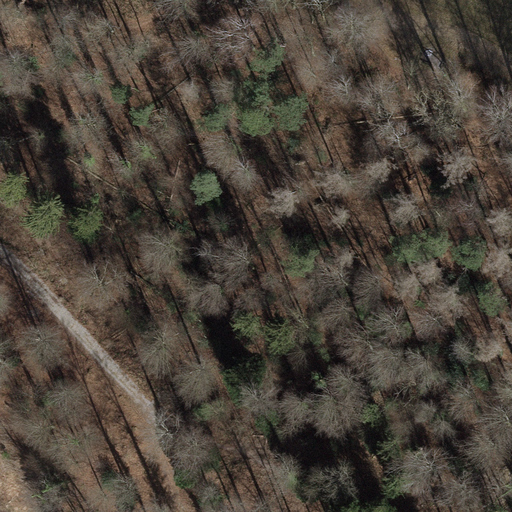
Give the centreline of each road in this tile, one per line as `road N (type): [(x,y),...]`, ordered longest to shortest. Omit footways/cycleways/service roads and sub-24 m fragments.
road 1 (track): [(291,0),(353,43),(488,107),(511,127)]
road 2 (track): [(58,0),(98,18),(135,18),(178,0)]
